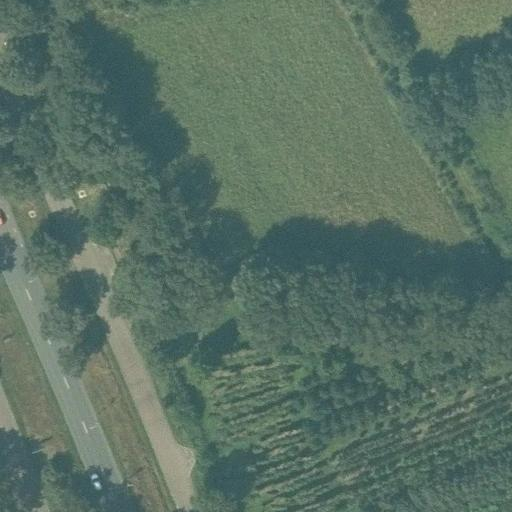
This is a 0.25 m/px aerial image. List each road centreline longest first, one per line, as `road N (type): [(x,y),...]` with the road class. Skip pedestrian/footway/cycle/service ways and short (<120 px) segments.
road 1 (unclassified): [(202,511),(0,57)]
road 2 (secondary): [(116,511),(0,243)]
